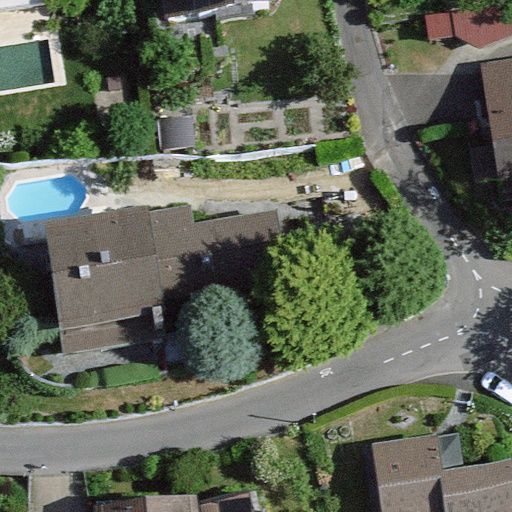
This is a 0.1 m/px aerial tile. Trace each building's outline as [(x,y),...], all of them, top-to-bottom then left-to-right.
[(271,0),(170,0),(173,21),(273,9),(271,0)] [(511,67),(496,68),(498,188),(511,187),(511,67)] [(274,212),(59,230),(69,350),(165,342),(161,289),(279,280),(274,212)] [(453,443),(378,455),(387,511),(511,511),(511,467),(458,476),(453,443)] [(203,511),(102,509),(102,511),(262,511),(258,492),(203,511)]
